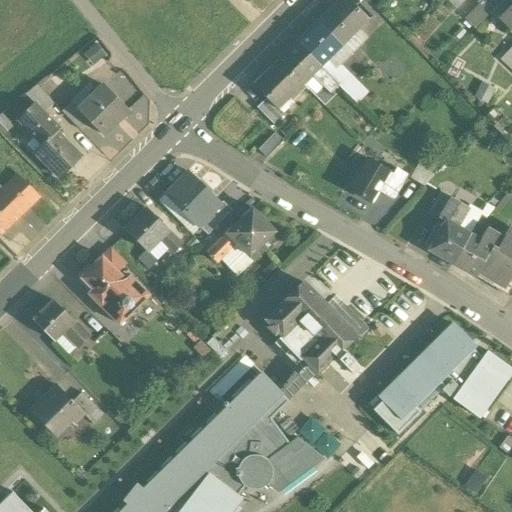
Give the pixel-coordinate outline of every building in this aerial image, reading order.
[(348,0),(338,0),(317,22),(341,46),(368,19),(348,0)] [(446,0),(446,1),(455,10),(464,0),(446,0)] [(480,4),(465,20),(475,29),(498,6),(491,0),(485,0),(481,5),(480,4)] [(506,13),(501,9),(477,33),(485,42),(510,18),(506,13)] [(317,22),(296,42),(320,67),(326,61),(341,46),(317,22)] [(339,85),(320,67),(296,42),(278,61),(302,85),(311,76),(318,83),(330,95),(339,85)] [(511,45),(499,59),(511,71),(511,45)] [(97,46),(86,56),(94,65),(105,56),(97,46)] [(302,85),(278,61),(252,86),(265,99),(276,110),(277,109),(302,85)] [(335,69),(326,61),(320,67),(339,85),(346,92),(346,91),(355,83),(338,66),(335,69)] [(366,93),(355,83),(346,91),(357,102),(366,93)] [(78,109),(77,110),(88,121),(102,136),(128,111),(102,85),(78,109)] [(265,99),(256,108),(273,125),(283,115),(277,109),(276,110),(265,99)] [(88,121),(77,110),(78,109),(71,102),(61,113),(78,130),(88,121)] [(81,158),(58,134),(61,131),(45,114),(44,114),(35,106),(19,122),(42,145),(35,152),(60,178),(81,158)] [(271,139),(259,151),(265,158),(278,146),(271,139)] [(278,146),(266,158),(272,165),(285,153),(278,146)] [(441,162),(429,153),(418,164),(430,174),(441,162)] [(392,174),(366,159),(348,189),(371,202),(378,190),(381,191),(392,174)] [(392,174),(381,191),(392,198),(405,177),(394,170),(392,174)] [(182,212),(204,190),(188,173),(166,195),(182,212)] [(40,197),(18,174),(6,186),(0,179),(0,194),(21,215),(22,214),(25,218),(31,212),(28,208),(40,197)] [(182,212),(199,228),(221,206),(204,190),(182,212)] [(440,192),(427,214),(438,221),(440,218),(451,199),(440,192)] [(21,215),(0,194),(0,233),(1,234),(13,223),(16,226),(23,220),(19,217),(21,215)] [(463,206),(451,199),(440,218),(452,225),(463,206)] [(492,210),(476,201),(470,210),(485,219),(492,210)] [(220,223),(232,212),(223,204),(221,206),(199,228),(207,236),(220,223)] [(169,231),(147,208),(125,230),(146,251),(147,252),(160,240),(169,231)] [(232,212),(220,223),(229,231),(244,216),(236,208),(232,212)] [(274,232),(251,209),(244,216),(229,231),(227,233),(237,243),(254,260),(265,249),(261,245),(274,232)] [(452,225),(440,218),(438,221),(427,239),(433,242),(428,250),(451,264),(468,235),(452,225)] [(478,241),(468,235),(451,264),(474,277),(478,271),(482,274),(496,251),(503,240),(501,239),(485,230),(478,241)] [(182,244),(169,231),(160,240),(173,253),(182,244)] [(511,236),(506,232),(501,239),(503,240),(496,251),(511,261),(511,236)] [(227,233),(207,253),(217,263),(237,243),(227,233)] [(125,264),(110,249),(101,257),(117,273),(125,264)] [(147,252),(146,251),(140,259),(150,269),(157,262),(147,252)] [(511,274),(511,261),(496,251),(482,274),(504,289),(511,274)] [(101,257),(90,268),(88,265),(77,276),(92,291),(87,295),(118,326),(129,315),(137,314),(138,306),(148,296),(129,277),(125,281),(117,273),(101,257)] [(162,257),(157,262),(161,266),(166,261),(162,257)] [(299,361),(302,358),(309,366),(317,374),(356,338),(332,313),(339,307),(333,300),(326,307),(303,283),(265,320),(282,337),(279,340),(299,361)] [(73,322),(52,301),(33,320),(54,342),(63,332),(73,322)] [(73,322),(63,332),(66,335),(61,340),(72,350),(87,336),(73,322)] [(372,410),(397,435),(420,412),(416,408),(442,381),(447,385),(440,392),(474,417),(482,407),(486,410),(507,382),(502,378),(509,368),(487,352),(481,359),(472,350),(476,347),(456,327),(446,337),(442,333),(429,346),(434,350),(427,357),(422,353),(398,377),(403,381),(395,389),(391,384),(377,398),(380,402),(372,410)] [(280,394),(288,402),(304,387),(317,374),(309,366),(295,379),(280,394)] [(280,394),(261,375),(252,384),(249,381),(231,398),(234,401),(217,418),(214,415),(205,424),(208,427),(203,433),(200,429),(190,439),(193,442),(188,447),(185,444),(175,454),(178,457),(173,462),(170,459),(160,468),(163,471),(158,476),(155,473),(146,482),(149,485),(144,490),(137,485),(123,502),(128,506),(121,511),(119,511),(117,510),(115,511),(236,511),(240,509),(236,506),(241,499),(237,496),(244,486),(250,489),(256,490),(262,488),(267,484),(277,492),(321,459),(295,440),(288,445),(282,437),(286,435),(281,428),(277,430),(269,420),(288,402),(280,394)] [(70,402),(54,387),(29,412),(44,427),(47,424),(56,433),(67,422),(70,425),(81,414),(82,414),(70,402)] [(95,408),(80,393),(70,402),(82,414),(81,414),(85,418),(95,408)] [(45,511),(43,509),(40,511),(30,511),(12,493),(0,503),(0,511),(45,511)]
